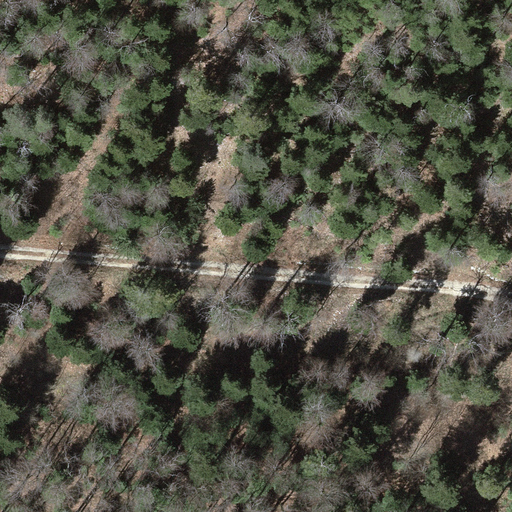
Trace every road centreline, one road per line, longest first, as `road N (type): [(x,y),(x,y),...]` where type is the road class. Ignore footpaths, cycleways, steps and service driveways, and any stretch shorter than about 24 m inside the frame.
road 1 (track): [(511,296),(0,249)]
road 2 (track): [(0,385),(422,312),(483,291)]
